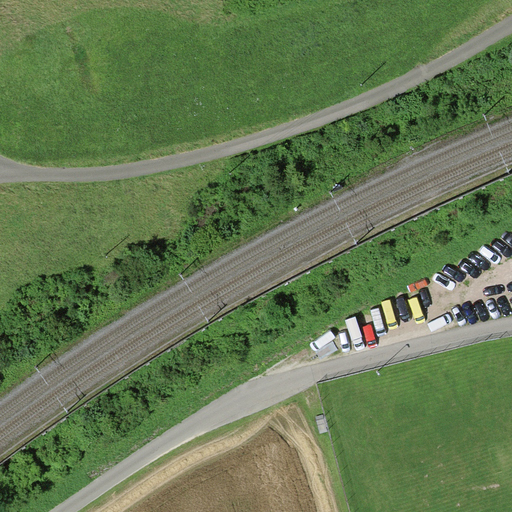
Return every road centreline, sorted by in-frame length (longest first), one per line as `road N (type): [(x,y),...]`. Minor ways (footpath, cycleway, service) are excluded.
road 1 (residential): [(0,177),(97,179),(232,153),(353,110),(511,23)]
road 2 (residential): [(511,327),(298,377),(72,511)]
